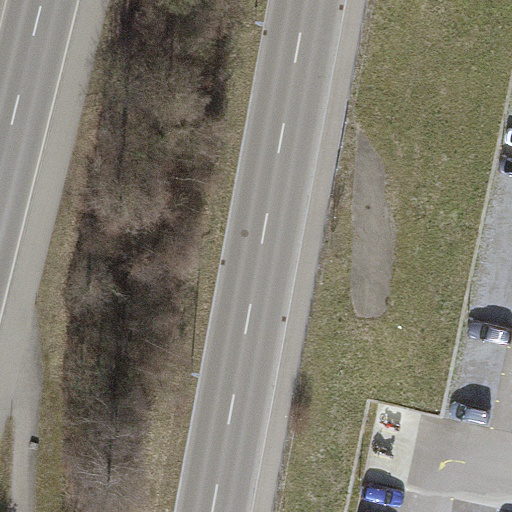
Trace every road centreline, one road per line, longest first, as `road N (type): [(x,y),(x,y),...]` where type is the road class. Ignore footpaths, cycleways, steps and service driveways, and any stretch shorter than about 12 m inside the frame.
road 1 (secondary): [(308,0),(213,511)]
road 2 (primary): [(0,182),(45,0)]
